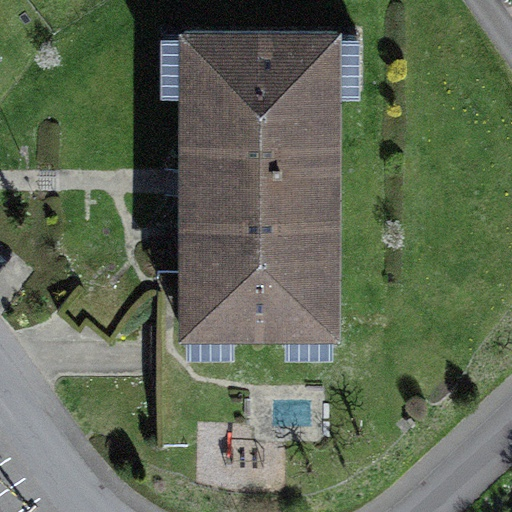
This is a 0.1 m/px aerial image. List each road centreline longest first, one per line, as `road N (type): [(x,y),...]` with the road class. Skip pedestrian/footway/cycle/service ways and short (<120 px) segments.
road 1 (residential): [(95,511),(0,378)]
road 2 (residential): [(511,426),(410,511)]
